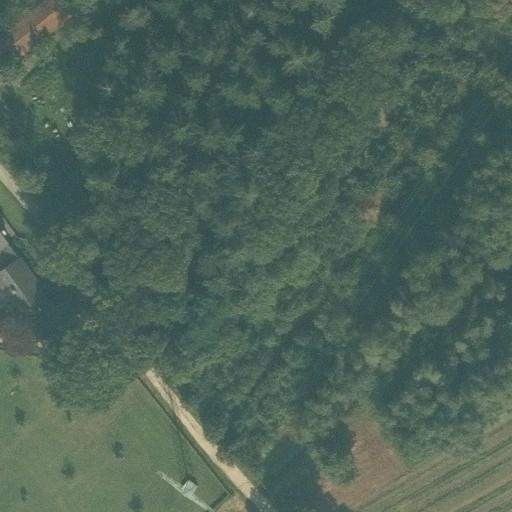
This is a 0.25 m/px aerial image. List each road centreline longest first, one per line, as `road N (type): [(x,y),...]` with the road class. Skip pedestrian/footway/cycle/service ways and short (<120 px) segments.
road 1 (unclassified): [(142,362),(57,238),(0,173)]
road 2 (track): [(271,511),(142,362)]
